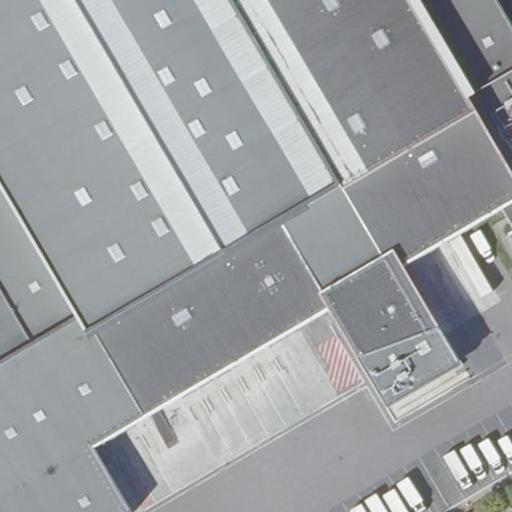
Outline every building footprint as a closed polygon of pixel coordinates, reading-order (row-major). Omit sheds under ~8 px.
[(0,0),(0,179),(142,415),(325,309),(328,313),(356,359),(439,327),(403,269),(399,262),(498,205),(501,210),(511,227),(511,228),(505,233),(511,244),(511,173),(410,0),(0,0)] [(145,420),(0,180),(0,511),(132,511),(93,446),(145,420)] [(477,224),(501,210),(498,205),(399,262),(403,269),(477,224)] [(145,420),(328,313),(325,309),(142,415),(145,420)] [(446,498),(456,492),(440,468),(430,474),(446,498)] [(391,511),(405,511),(388,485),(379,492),(391,511)]
